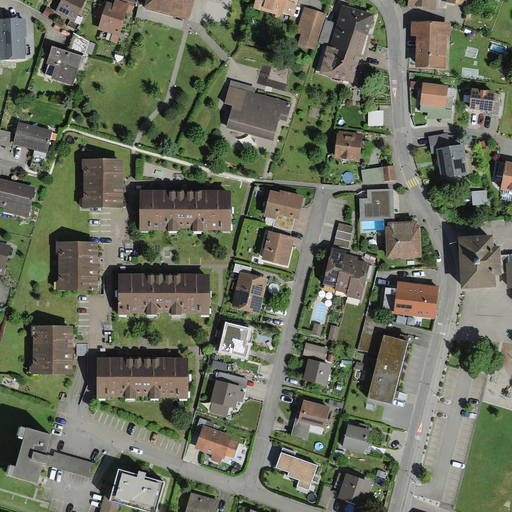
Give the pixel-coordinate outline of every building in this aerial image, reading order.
[(64,0),(58,14),(73,21),(82,0),(64,0)] [(190,0),(147,0),(145,6),(185,18),(190,0)] [(297,0),(257,0),(256,6),(293,16),(297,0)] [(115,43),(128,6),(116,1),(114,6),(108,4),(106,9),(100,7),(97,17),(103,19),(100,30),(113,34),(111,41),(115,43)] [(374,15),(342,5),(330,46),(327,46),(319,73),(353,83),(361,57),(365,58),(372,35),(368,34),(374,15)] [(326,14),(304,7),(296,32),(301,34),(297,45),(314,51),(326,14)] [(52,13),(46,9),(42,15),(48,19),(52,13)] [(1,21),(2,59),(23,58),(22,21),(1,21)] [(417,24),(418,67),(445,67),(444,24),(417,24)] [(67,55),(53,50),(47,65),(58,68),(54,78),(72,84),(77,68),(85,71),(93,45),(73,36),(67,55)] [(285,120),(289,105),(252,94),(253,89),(232,83),(226,104),(235,106),(228,129),(273,141),(279,118),(285,120)] [(424,87),(422,103),(451,106),(452,90),(424,87)] [(493,93),(474,91),(471,109),(497,112),(498,103),(492,102),(493,93)] [(369,125),(380,125),(381,113),(370,112),(369,125)] [(50,132),(20,125),(15,146),(45,153),(50,132)] [(360,136),(339,135),(338,158),(359,160),(360,136)] [(439,151),(443,178),(465,175),(461,148),(448,149),(446,136),(429,138),(431,152),(439,151)] [(511,162),(506,161),(501,190),(511,191),(511,162)] [(120,162),(84,162),(84,207),(120,207),(120,162)] [(382,181),(394,180),(394,168),(382,168),(382,181)] [(33,189),(0,181),(0,206),(6,207),(5,210),(28,215),(33,189)] [(484,191),(472,192),(473,205),(485,204),(484,191)] [(388,257),(418,256),(417,225),(395,225),(394,192),(365,193),(366,230),(387,229),(388,257)] [(229,193),(185,194),(185,228),(229,228),(229,193)] [(302,200),(272,193),(266,217),(278,220),(277,227),(291,231),(294,218),(297,219),(302,200)] [(142,228),(185,228),(185,194),(142,194),(142,228)] [(353,227),(339,223),(334,245),(348,249),(353,227)] [(275,235),(270,234),(263,260),(286,266),(292,240),(289,239),(291,231),(277,227),(275,235)] [(490,237),(461,240),(465,287),(494,285),(493,273),(500,272),(499,249),(491,250),(490,237)] [(9,245),(0,243),(0,271),(3,272),(9,245)] [(58,244),(58,289),(95,290),(96,244),(58,244)] [(347,251),(332,247),(323,284),(335,288),(335,290),(347,294),(346,297),(360,300),(370,263),(357,260),(358,257),(346,254),(347,251)] [(511,254),(499,256),(500,266),(511,265),(511,254)] [(266,281),(240,274),(232,306),(257,312),(266,281)] [(121,312),(164,312),(164,276),(121,276),(121,312)] [(207,276),(164,276),(164,312),(207,313),(207,276)] [(433,316),(436,289),(399,285),(399,289),(386,288),(384,308),(396,309),(396,312),(433,316)] [(379,355),(369,398),(391,403),(406,341),(384,335),(387,322),(367,317),(359,350),(379,355)] [(315,324),(312,334),(319,336),(322,326),(315,324)] [(227,327),(220,352),(243,358),(250,333),(227,327)] [(332,327),(328,340),(335,342),(338,329),(332,327)] [(71,328),(34,328),(33,374),(70,375),(71,328)] [(328,351),(305,345),(302,356),(325,361),(328,351)] [(99,398),(143,398),(142,361),(99,361),(99,398)] [(187,361),(142,361),(143,398),(187,397),(187,361)] [(308,362),(304,379),(326,384),(330,367),(308,362)] [(240,388),(218,383),(211,413),(226,417),(228,406),(235,408),(240,388)] [(301,421),(323,426),(328,408),(305,402),(301,421)] [(213,425),(200,421),(196,432),(203,434),(197,450),(213,455),(212,460),(221,463),(230,437),(211,430),(213,425)] [(350,426),(345,447),(369,453),(371,446),(366,444),(369,431),(350,426)] [(44,458),(50,437),(18,429),(15,440),(22,442),(15,470),(8,468),(5,477),(36,485),(41,465),(45,466),(47,458),(44,458)] [(318,464),(283,452),(278,466),(291,470),(290,475),(302,479),(300,485),(309,489),(318,464)] [(48,468),(90,479),(94,463),(52,453),(48,468)] [(115,511),(118,504),(148,511),(155,511),(164,482),(119,469),(112,492),(108,491),(101,511),(115,511)] [(370,485),(347,476),(346,478),(340,476),(336,487),(342,489),(339,498),(362,507),(370,485)] [(192,495),(186,511),(223,511),(225,506),(192,495)]
